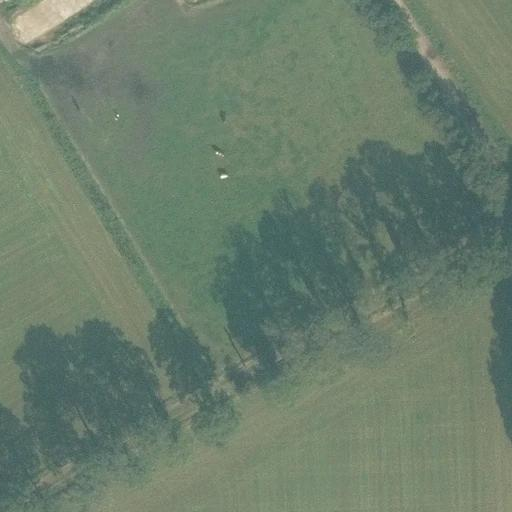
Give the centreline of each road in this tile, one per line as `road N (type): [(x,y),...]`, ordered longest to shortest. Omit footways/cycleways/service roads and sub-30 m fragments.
road 1 (track): [(511,227),(0,511)]
road 2 (track): [(389,0),(511,212)]
